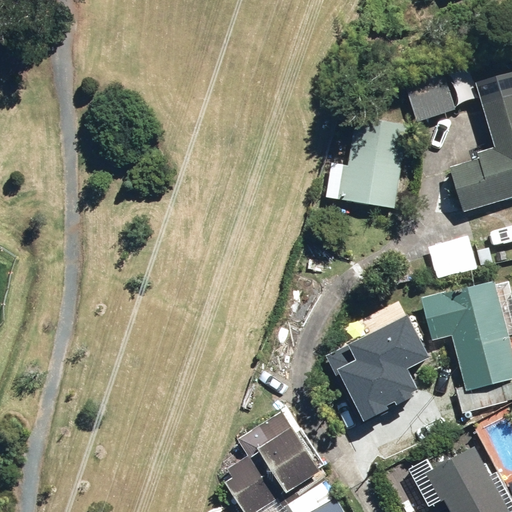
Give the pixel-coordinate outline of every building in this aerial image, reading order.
[(511,73),(476,83),(495,150),(477,155),(478,162),(450,169),(461,211),(511,197),(511,73)] [(447,84),(407,94),(414,120),(454,109),(447,84)] [(345,169),(337,168),(334,207),(392,212),(399,127),(349,122),(345,169)] [(472,269),(463,238),(408,255),(418,286),(472,269)] [(421,298),(431,339),(448,335),(462,391),(511,378),(511,350),(494,280),(421,298)] [(427,356),(406,316),(330,356),(363,419),(417,390),(405,367),(427,356)] [(309,511),(333,497),(281,414),(240,439),(250,455),(219,475),(225,485),(219,489),(233,511),(309,511)] [(416,473),(418,478),(433,507),(436,505),(439,511),(503,511),(490,487),(493,485),(477,455),(469,460),(466,453),(457,458),(455,453),(416,473)]
